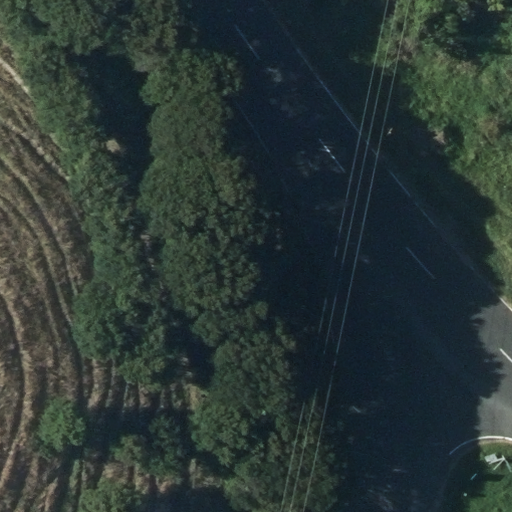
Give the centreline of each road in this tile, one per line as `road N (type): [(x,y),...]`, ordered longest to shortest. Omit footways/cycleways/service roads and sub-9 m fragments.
road 1 (tertiary): [(216,0),(426,271)]
road 2 (unclassified): [(396,511),(426,271)]
road 3 (tertiary): [(426,271),(511,361)]
